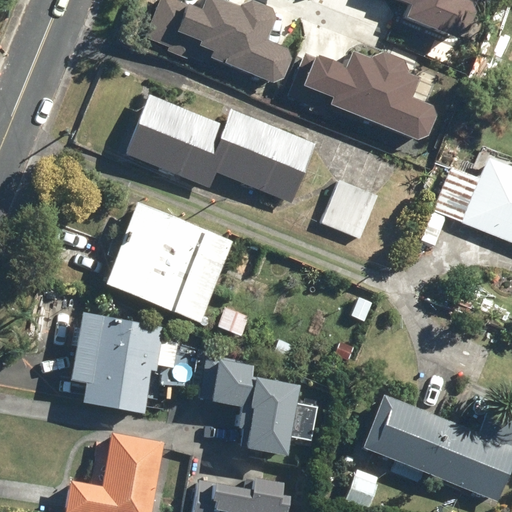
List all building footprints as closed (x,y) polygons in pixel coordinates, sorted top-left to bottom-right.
[(178,0),(162,0),(145,42),(208,67),(212,57),(274,82),(283,78),(291,59),(288,48),(266,39),(275,18),(272,9),(252,1),(242,5),(229,0),(205,0),(201,9),(178,0)] [(390,0),(387,8),(456,36),(471,0),(470,0),(390,0)] [(316,54),(304,84),(335,96),(332,102),(419,137),(428,133),(435,114),(432,105),(412,97),(420,77),(409,72),(404,60),(385,52),(372,58),(354,51),(348,67),(316,54)] [(139,102),(116,160),(202,192),(207,179),(284,208),(308,145),(222,113),(216,131),(139,102)] [(474,177),(446,166),(414,244),(429,250),(441,219),(511,248),(511,172),(481,160),(474,177)] [(373,197),(334,182),(317,225),(356,241),(373,197)] [(226,245),(131,207),(98,289),(194,327),(226,245)] [(369,302),(352,297),(344,321),(362,327),(369,302)] [(253,317),(224,306),(216,328),(244,340),(253,317)] [(156,331),(72,317),(61,383),(77,386),(74,408),(136,418),(143,374),(149,375),(150,368),(166,371),(171,345),(154,342),(156,331)] [(298,349),(270,337),(262,355),(290,368),(298,349)] [(196,351),(174,348),(171,374),(193,377),(196,351)] [(264,370),(219,364),(213,411),(248,415),(245,438),(254,439),(252,456),(293,461),(302,392),(262,387),(264,370)] [(385,396),(364,450),(401,464),(398,472),(423,482),(426,475),(502,505),(511,478),(511,430),(489,421),(483,435),(385,396)] [(72,481),(65,511),(151,511),(164,442),(113,433),(103,487),(72,481)] [(380,476),(355,467),(343,502),(368,511),(380,476)] [(250,489),(200,480),(194,511),(286,511),(289,497),(280,496),(282,483),(252,478),(250,489)]
